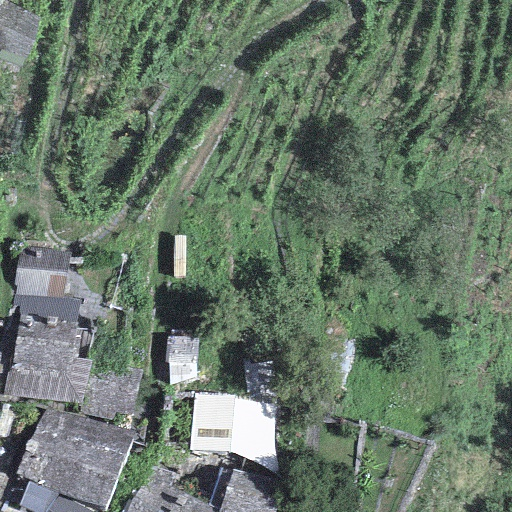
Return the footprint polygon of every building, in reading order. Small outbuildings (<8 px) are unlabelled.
[(4,0),(0,0),(0,41),(24,49),(39,9),(4,0)] [(70,256),(19,247),(11,294),(62,303),(70,256)] [(17,321),(2,398),(81,413),(91,366),(69,362),(75,332),(17,321)] [(192,343),(167,341),(165,367),(191,369),(192,343)] [(288,443),(289,386),(207,384),(206,441),(288,443)] [(104,511),(132,444),(43,408),(14,478),(98,511),(104,511)] [(234,473),(222,511),(273,511),(281,487),(234,473)] [(206,511),(146,477),(128,511),(206,511)] [(47,511),(81,511),(57,497),(47,511)]
